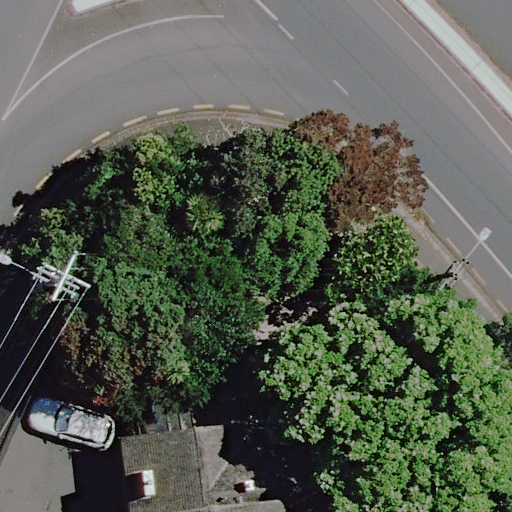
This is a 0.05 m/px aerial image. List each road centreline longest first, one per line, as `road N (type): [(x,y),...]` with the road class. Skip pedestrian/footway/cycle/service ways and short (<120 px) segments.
road 1 (tertiary): [(491,144),(273,76),(165,73),(53,134),(0,183)]
road 2 (tertiary): [(362,0),(491,144)]
